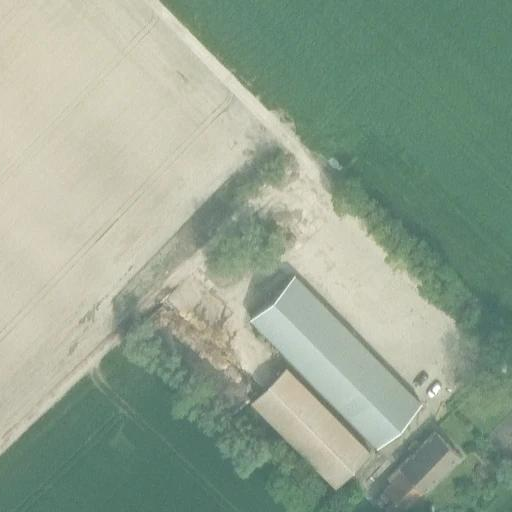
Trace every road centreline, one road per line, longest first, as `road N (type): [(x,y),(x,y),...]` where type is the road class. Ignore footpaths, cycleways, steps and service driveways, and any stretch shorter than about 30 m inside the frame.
road 1 (track): [(149,0),(511,376)]
road 2 (track): [(302,158),(0,447)]
